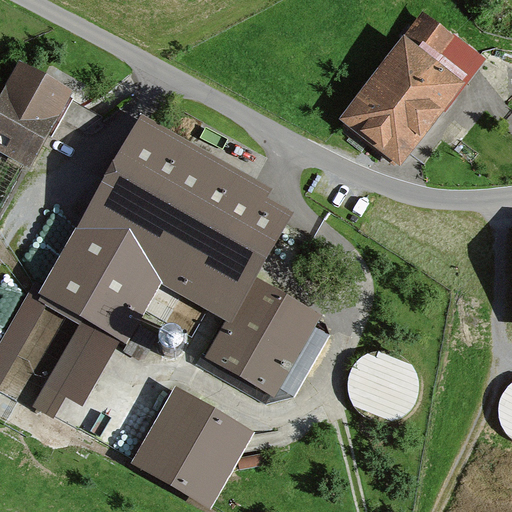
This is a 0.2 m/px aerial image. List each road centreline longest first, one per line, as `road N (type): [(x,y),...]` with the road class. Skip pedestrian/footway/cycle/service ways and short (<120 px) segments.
road 1 (residential): [(511,199),(445,202),(380,186),(22,0)]
road 2 (track): [(358,511),(336,382),(362,283),(353,261),(300,210),(289,185),(289,143)]
road 3 (track): [(511,372),(436,511)]
